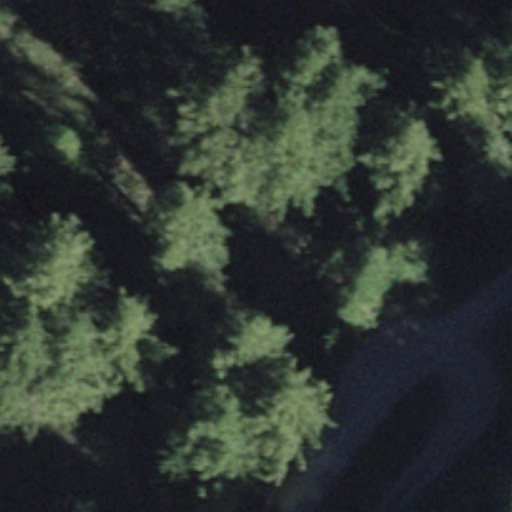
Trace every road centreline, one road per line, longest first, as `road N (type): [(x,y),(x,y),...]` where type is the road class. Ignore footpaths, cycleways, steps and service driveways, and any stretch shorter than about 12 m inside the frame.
road 1 (track): [(297,511),(352,381),(383,341),(408,326),(433,328)]
road 2 (track): [(411,511),(474,408),(474,369),(464,346),(433,328)]
